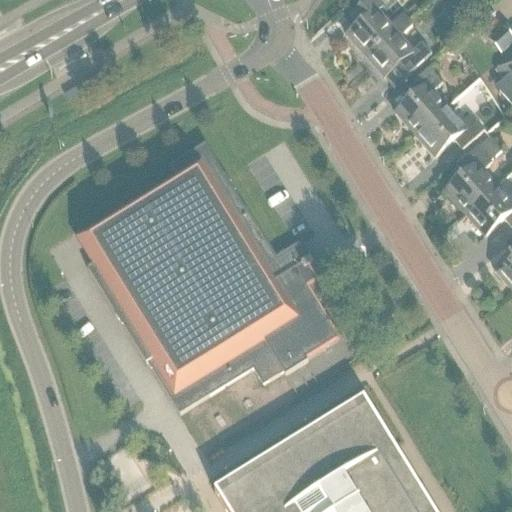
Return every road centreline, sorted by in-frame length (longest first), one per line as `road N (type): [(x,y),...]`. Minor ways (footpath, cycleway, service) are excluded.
road 1 (unclassified): [(76,511),(12,295),(18,221),(56,172),(274,45)]
road 2 (tertiary): [(505,403),(274,45)]
road 3 (secondary): [(0,69),(123,0)]
